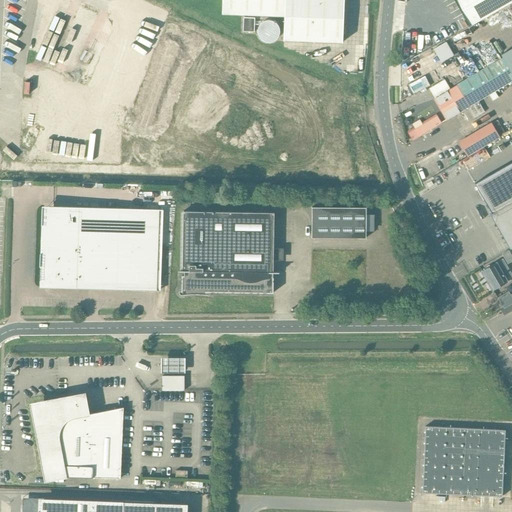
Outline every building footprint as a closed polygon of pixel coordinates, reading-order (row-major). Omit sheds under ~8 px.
[(222,0),(222,14),(285,16),(283,41),(342,43),(344,0),(222,0)] [(511,0),(454,0),(470,25),(511,1),(511,0)] [(254,32),(255,18),(243,17),(243,32),(254,32)] [(262,22),(261,23),(260,24),(259,25),(258,27),(258,28),(258,29),(258,30),(257,31),(258,33),(258,34),(258,35),(259,36),(259,37),(260,38),(261,39),(262,40),(263,40),(264,41),(265,42),(266,42),(267,42),(268,42),(270,42),(271,42),(272,42),(273,41),(274,41),(275,40),(276,39),(277,39),(278,38),(278,37),(279,36),(279,34),(280,33),(280,32),(280,31),(280,30),(280,28),(279,27),(279,26),(278,25),(277,24),(277,23),(276,22),(275,22),(274,21),(273,21),(271,20),(270,20),(269,20),(268,20),(267,20),(265,20),(264,21),(263,21),(262,22)] [(311,167),(334,110),(117,23),(87,99),(90,100),(98,80),(126,91),(125,93),(311,167)] [(511,47),(501,54),(503,58),(511,72),(511,47)] [(411,80),(422,74),(414,58),(403,63),(411,80)] [(478,101),(511,80),(511,72),(503,58),(455,86),(450,89),(444,80),(429,89),(435,99),(434,99),(447,120),(463,110),(469,121),(474,118),(485,112),(478,101)] [(120,138),(134,142),(143,117),(129,112),(120,138)] [(407,132),(412,141),(441,124),(436,114),(421,123),(419,120),(412,124),(414,128),(407,132)] [(466,137),(459,141),(468,157),(475,153),(499,139),(490,123),(466,137)] [(333,138),(338,140),(340,133),(329,129),(327,133),(334,135),(333,138)] [(475,183),(475,184),(492,213),(490,214),(491,216),(493,215),(499,227),(497,228),(502,236),(504,234),(510,246),(509,247),(510,249),(511,248),(511,165),(477,186),(475,183)] [(353,171),(354,188),(368,187),(367,171),(353,171)] [(48,247),(158,250),(159,210),(49,206),(48,247)] [(366,208),(312,207),(312,237),(366,238),(366,208)] [(180,295),(181,295),(191,294),(195,294),(206,295),(206,292),(273,293),(274,213),(180,211),(179,273),(184,272),(184,276),(181,276),(181,291),(179,291),(179,292),(179,293),(180,294),(180,295)] [(158,250),(48,247),(46,287),(157,291),(158,250)] [(511,257),(508,251),(502,254),(508,264),(511,261),(511,257)] [(511,275),(502,259),(482,271),(493,290),(511,278),(511,275)] [(506,312),(511,308),(511,291),(499,298),(506,312)] [(162,362),(162,376),(184,377),(185,362),(162,362)] [(184,390),(184,377),(162,376),(162,390),(184,390)] [(123,408),(84,415),(80,397),(72,399),(68,400),(65,401),(62,402),(59,403),(56,405),(54,407),(51,410),(49,412),(47,415),(45,418),(44,421),(43,424),(42,427),(41,430),(41,433),(41,437),(41,440),(41,443),(47,476),(93,478),(93,477),(120,478),(123,408)] [(502,497),(505,430),(425,426),(422,493),(502,497)] [(188,511),(189,504),(167,503),(39,498),(38,511),(188,511)]
